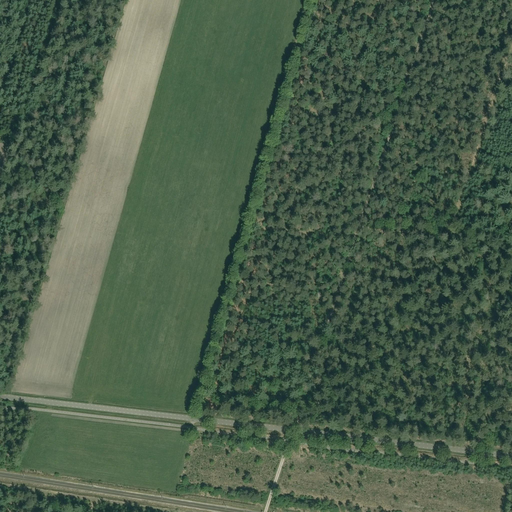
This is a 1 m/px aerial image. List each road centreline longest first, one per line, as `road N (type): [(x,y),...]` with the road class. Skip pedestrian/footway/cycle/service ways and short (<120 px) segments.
road 1 (track): [(265,511),(433,0)]
road 2 (tertiary): [(511,456),(0,396)]
road 3 (track): [(449,229),(511,51)]
road 4 (track): [(0,485),(153,509)]
road 5 (track): [(358,222),(511,233)]
